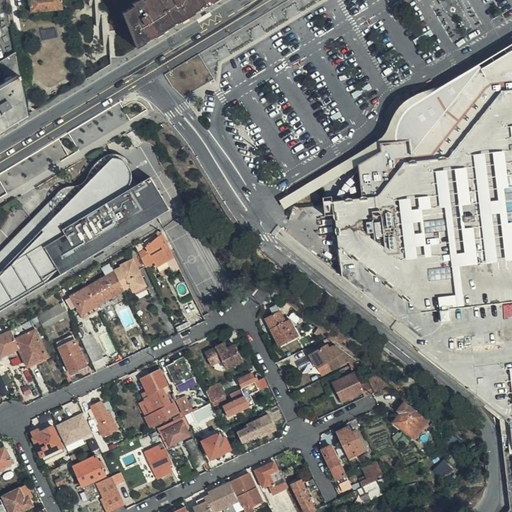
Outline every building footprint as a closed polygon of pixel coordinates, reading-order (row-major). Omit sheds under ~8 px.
[(30,0),(31,11),(62,8),(60,0),(30,0)] [(180,22),(216,0),(143,0),(143,1),(133,6),(122,13),(137,49),(180,22)] [(333,202),(344,277),(319,258),(316,261),(312,266),(484,402),(511,423),(511,432),(511,507),(508,511),(511,511),(511,51),(486,67),(491,75),(476,91),(468,78),(447,90),(447,124),(417,131),(390,165),(361,168),(359,170),(335,200),(333,202)] [(26,116),(15,52),(5,59),(8,82),(0,86),(0,130),(8,126),(26,116)] [(0,86),(8,82),(5,59),(0,61),(0,86)] [(124,166),(128,164),(127,162),(121,158),(114,156),(108,156),(103,158),(97,162),(92,167),(88,174),(87,178),(85,181),(82,184),(76,186),(67,188),(62,190),(58,194),(55,198),(53,203),(53,206),(53,211),(54,215),(55,217),(42,230),(38,227),(0,268),(0,311),(60,276),(57,270),(78,258),(81,263),(168,212),(148,179),(132,189),(127,192),(120,179),(121,179),(122,178),(124,177),(124,176),(125,174),(126,171),(125,168),(124,166)] [(335,200),(359,170),(355,163),(323,183),(335,200)] [(132,189),(124,176),(124,177),(122,178),(121,179),(120,179),(127,192),(132,189)] [(55,198),(58,194),(0,252),(0,268),(38,227),(42,230),(55,217),(54,215),(53,211),(53,206),(53,203),(55,198)] [(141,256),(146,268),(155,263),(157,268),(175,257),(163,232),(157,237),(146,248),(139,253),(141,256)] [(115,272),(125,291),(131,288),(134,294),(148,287),(140,270),(146,268),(141,256),(121,265),(122,267),(114,271),(115,272)] [(78,258),(57,270),(60,276),(81,263),(78,258)] [(115,272),(88,288),(89,289),(98,305),(99,306),(118,295),(125,291),(115,272)] [(250,291),(255,297),(264,287),(265,285),(260,281),(249,287),(238,292),(241,296),(250,291)] [(194,296),(190,287),(178,293),(182,302),(194,296)] [(264,287),(255,297),(262,305),(271,293),(264,287)] [(89,289),(88,288),(81,292),(66,301),(72,309),(77,306),(82,314),(81,315),(83,319),(101,309),(99,306),(98,305),(89,289)] [(202,313),(194,296),(182,302),(190,319),(202,313)] [(66,301),(63,302),(68,311),(72,309),(66,301)] [(63,302),(37,317),(38,317),(43,329),(70,316),(68,311),(63,302)] [(299,337),(292,322),(288,315),(283,318),(276,304),(269,308),(272,313),(264,317),(279,347),(299,337)] [(12,331),(20,349),(29,367),(49,358),(30,321),(12,331)] [(326,335),(317,328),(313,333),(322,340),(326,335)] [(0,362),(3,361),(1,358),(20,349),(12,331),(0,336),(0,362)] [(57,343),(71,374),(87,367),(73,336),(57,343)] [(94,337),(82,342),(93,364),(104,359),(94,337)] [(236,345),(232,346),(227,349),(225,344),(225,343),(205,353),(212,366),(223,361),(228,370),(244,362),(236,345)] [(352,370),(361,365),(336,346),(333,349),(332,348),(329,349),(327,346),(310,356),(317,368),(328,362),(333,370),(347,362),(352,370)] [(168,367),(178,387),(195,379),(184,359),(168,367)] [(218,372),(226,369),(223,362),(215,365),(218,372)] [(143,395),(147,402),(152,414),(145,417),(150,427),(167,419),(179,413),(174,403),(170,405),(162,389),(168,385),(161,371),(142,380),(148,392),(143,395)] [(238,380),(242,389),(259,380),(258,378),(257,378),(256,379),(253,373),(238,380)] [(365,398),(373,394),(390,386),(378,376),(371,379),(372,382),(365,385),(360,376),(356,378),(354,374),(334,383),(342,402),(363,393),(365,398)] [(195,379),(178,387),(180,391),(197,383),(195,379)] [(242,389),(230,395),(234,401),(223,407),(228,418),(250,408),(245,397),(251,395),(268,387),(265,380),(260,383),(259,380),(242,389)] [(220,384),(206,391),(212,403),(225,397),(220,384)] [(245,397),(250,408),(255,405),(251,395),(245,397)] [(178,401),(185,416),(193,412),(185,396),(178,401)] [(225,397),(212,403),(214,408),(227,401),(225,397)] [(108,415),(102,402),(92,406),(101,424),(98,426),(104,438),(119,432),(111,414),(108,415)] [(152,414),(147,402),(139,405),(145,417),(152,414)] [(398,411),(404,404),(401,402),(396,409),(398,411)] [(428,422),(404,404),(398,411),(398,412),(401,414),(394,424),(416,440),(428,422)] [(84,414),(65,423),(66,425),(84,416),(84,414)] [(270,414),(248,425),(249,428),(238,433),(243,443),(260,435),(261,438),(277,430),(270,414)] [(65,423),(57,427),(64,443),(91,430),(84,416),(66,425),(65,423)] [(181,418),(157,429),(160,434),(164,432),(183,423),(181,418)] [(190,436),(183,423),(164,432),(171,445),(190,436)] [(249,428),(248,425),(237,430),(238,433),(249,428)] [(31,433),(42,457),(63,448),(54,427),(42,432),(40,429),(31,433)] [(349,427),(336,433),(339,439),(352,434),(349,427)] [(440,434),(446,439),(449,434),(444,429),(440,434)] [(352,434),(339,439),(349,459),(367,451),(357,431),(352,434)] [(164,432),(160,434),(166,447),(171,445),(164,432)] [(211,459),(231,450),(223,433),(203,442),(211,459)] [(104,454),(110,450),(107,442),(100,446),(104,454)] [(349,483),(332,446),(323,450),(340,487),(349,483)] [(161,451),(159,447),(155,448),(165,468),(172,464),(165,450),(161,451)] [(0,471),(13,465),(6,448),(0,451),(0,471)] [(63,448),(42,457),(44,462),(65,452),(63,448)] [(83,487),(107,476),(98,456),(74,467),(83,487)] [(288,488),(274,462),(255,471),(263,488),(269,485),(274,495),(288,488)] [(376,482),(379,480),(378,478),(384,475),(378,462),(362,469),(366,479),(369,485),(376,482)] [(433,471),(440,480),(449,472),(443,464),(433,471)] [(250,474),(231,482),(240,501),(243,509),(249,506),(251,509),(254,507),(264,503),(250,474)] [(65,484),(62,477),(55,480),(58,487),(65,484)] [(110,511),(123,506),(110,478),(95,484),(101,496),(99,498),(106,511),(110,511)] [(362,488),(369,485),(366,479),(360,482),(362,488)] [(240,501),(231,482),(208,493),(210,496),(217,511),(224,509),(225,511),(235,511),(232,505),(240,501)] [(304,511),(310,511),(315,510),(303,482),(293,486),(304,511)] [(362,488),(365,494),(370,492),(373,499),(382,495),(376,482),(369,485),(362,488)] [(27,486),(21,489),(26,500),(29,498),(32,497),(27,486)] [(26,500),(21,489),(4,497),(6,502),(0,504),(0,511),(9,511),(11,511),(10,511),(21,511),(33,506),(29,498),(26,500)] [(216,511),(217,511),(210,496),(205,498),(204,497),(196,501),(198,506),(193,508),(195,511),(216,511)] [(236,511),(243,509),(240,501),(232,505),(235,511),(236,511)]
